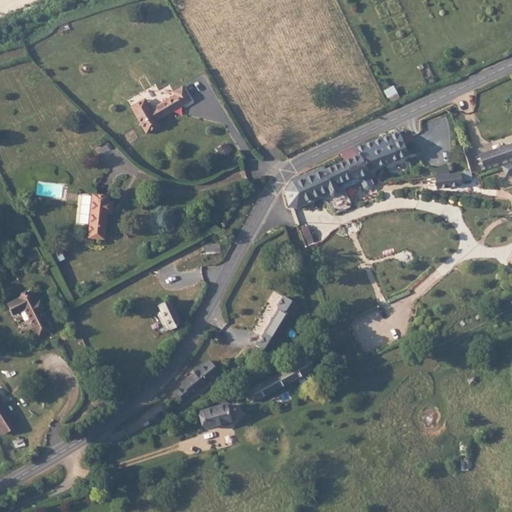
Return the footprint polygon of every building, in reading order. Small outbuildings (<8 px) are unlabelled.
[(145,128),(158,122),(155,116),(175,107),(182,103),(191,99),(184,84),(174,89),(176,93),(150,106),(145,95),(131,101),(145,128)] [(406,151),(400,132),(352,152),(354,157),(359,169),(406,151)] [(479,152),(482,164),(511,156),(511,149),(511,144),(479,152)] [(360,171),(359,169),(354,157),(290,182),(296,198),(321,189),(320,186),(360,171)] [(459,184),(458,174),(452,174),(437,178),(438,187),(459,184)] [(89,186),(75,185),(73,217),(72,228),(86,229),(88,202),(93,203),(94,192),(89,192),(89,186)] [(48,250),(43,241),(36,245),(41,254),(48,250)] [(139,304),(150,328),(163,322),(149,290),(135,297),(139,304)] [(284,296),(263,292),(261,296),(281,300),(284,296)] [(22,293),(4,302),(6,306),(24,297),(22,293)] [(259,340),(275,350),(281,340),(279,339),(302,303),(286,293),(284,296),(281,300),(279,303),(282,304),(259,340)] [(6,306),(4,302),(0,303),(0,305),(5,315),(15,309),(31,337),(44,330),(31,309),(35,308),(31,301),(28,303),(24,297),(6,306)] [(144,331),(150,328),(139,304),(133,308),(144,331)] [(246,388),(252,399),(314,366),(307,355),(246,388)] [(176,392),(184,405),(228,373),(218,360),(176,392)] [(455,365),(458,374),(463,372),(459,363),(455,365)] [(304,383),(308,394),(331,384),(328,374),(304,383)] [(0,434),(4,441),(17,434),(0,405),(0,434)] [(205,415),(209,427),(233,418),(228,406),(205,415)] [(455,429),(453,448),(461,449),(464,431),(455,429)] [(461,449),(453,448),(451,459),(460,460),(461,450),(461,449)]
